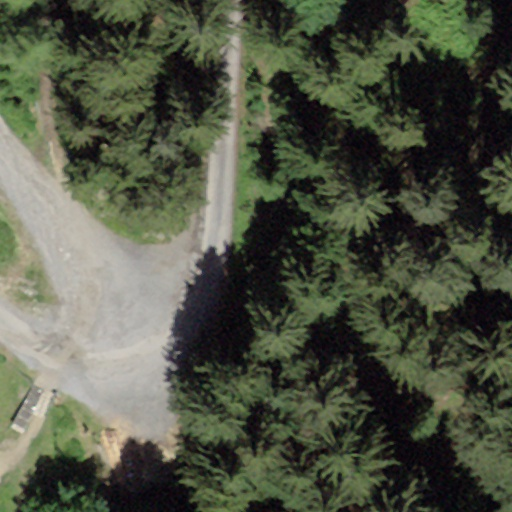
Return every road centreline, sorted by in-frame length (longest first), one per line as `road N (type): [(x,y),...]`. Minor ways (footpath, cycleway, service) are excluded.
road 1 (unclassified): [(234,0),(221,252),(165,342)]
road 2 (track): [(0,150),(84,273),(165,342)]
road 3 (unclassified): [(0,321),(34,340),(92,352),(165,342)]
